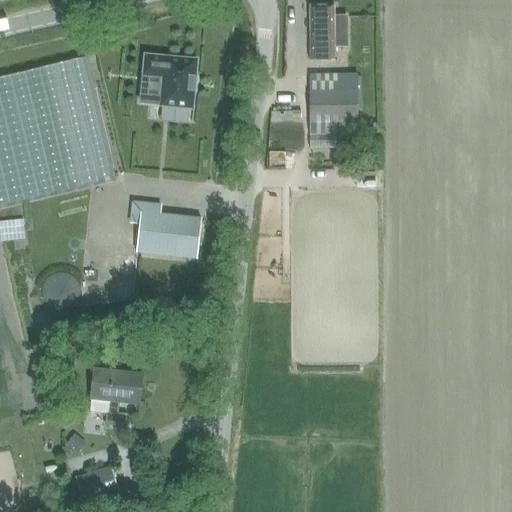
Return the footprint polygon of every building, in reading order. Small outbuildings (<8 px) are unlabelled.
[(336,18),(336,5),(308,5),(308,60),(336,60),(336,49),(346,49),(346,18),(336,18)] [(144,57),(142,77),(162,79),(160,107),(192,110),(197,62),(164,59),(144,57)] [(310,123),(358,123),(357,75),(309,76),(310,123)] [(310,148),(332,148),(332,135),(310,135),(310,148)] [(292,206),(295,196),(288,194),(285,204),(292,206)] [(130,201),(127,223),(140,225),(137,253),(197,259),(201,220),(159,216),(160,204),(130,201)] [(95,288),(95,282),(93,277),(90,271),(86,267),(83,264),(76,261),(71,260),(66,260),(59,261),(54,263),(47,269),(43,274),(41,278),(40,283),(39,288),(40,293),(42,299),(44,303),(47,307),(51,310),(56,313),(62,315),(67,316),(72,315),(77,314),(84,310),(87,308),(90,305),(93,299),(95,293),(95,288)] [(90,399),(89,412),(106,414),(105,425),(125,427),(126,415),(117,414),(119,402),(139,404),(142,377),(93,371),(90,399)] [(85,511),(121,500),(111,468),(75,479),(85,511)]
